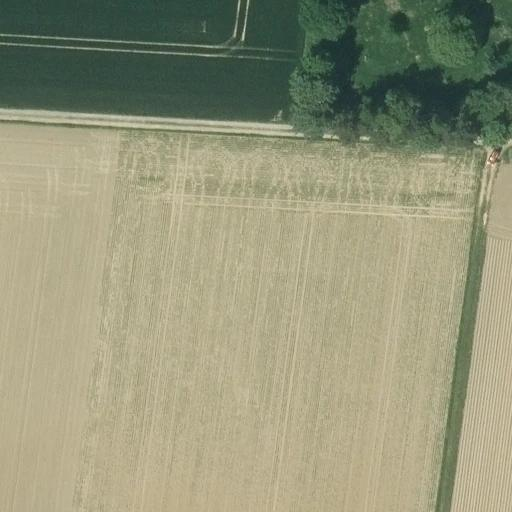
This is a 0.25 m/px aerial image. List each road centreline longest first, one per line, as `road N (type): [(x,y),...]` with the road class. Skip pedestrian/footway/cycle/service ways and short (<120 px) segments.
road 1 (track): [(511,138),(0,118)]
road 2 (track): [(437,511),(490,139)]
